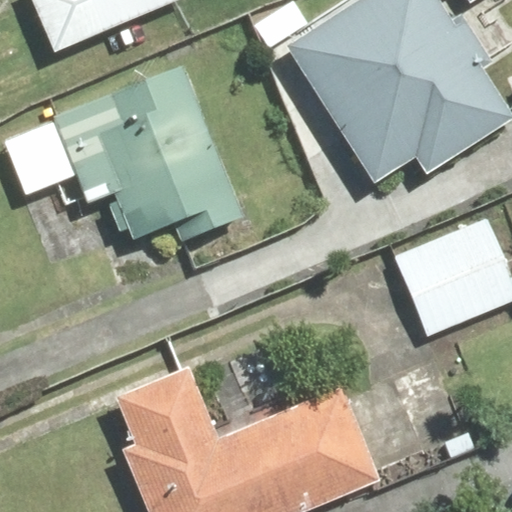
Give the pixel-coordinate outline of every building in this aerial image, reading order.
[(44,0),(61,42),(163,0),(44,0)] [(349,0),(292,38),(386,181),(434,149),(443,163),(511,118),(511,98),(447,0),(349,0)] [(252,216),(185,55),(64,104),(120,242),(157,227),(167,251),(252,216)] [(511,264),(492,217),(406,252),(438,330),(511,299),(511,264)] [(129,438),(159,511),(308,511),(385,480),(351,399),(231,449),(197,368),(124,398),(139,434),(129,438)]
